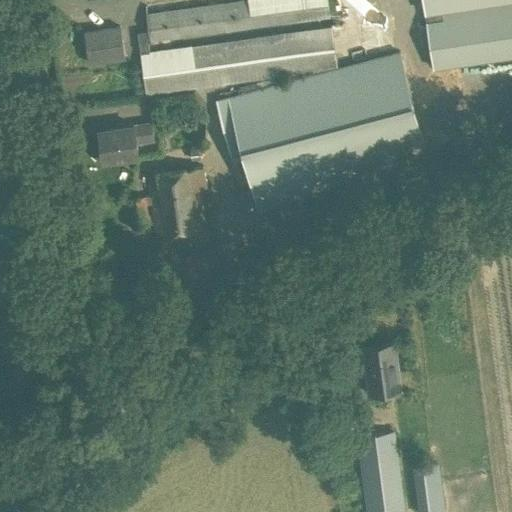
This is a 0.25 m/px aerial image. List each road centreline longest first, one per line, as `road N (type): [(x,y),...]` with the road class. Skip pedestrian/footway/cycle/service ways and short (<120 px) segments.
road 1 (unclassified): [(83,442),(349,267),(511,186)]
road 2 (unknown): [(66,329),(511,110)]
road 3 (unclassified): [(83,442),(17,0)]
road 4 (unknown): [(450,135),(412,0)]
